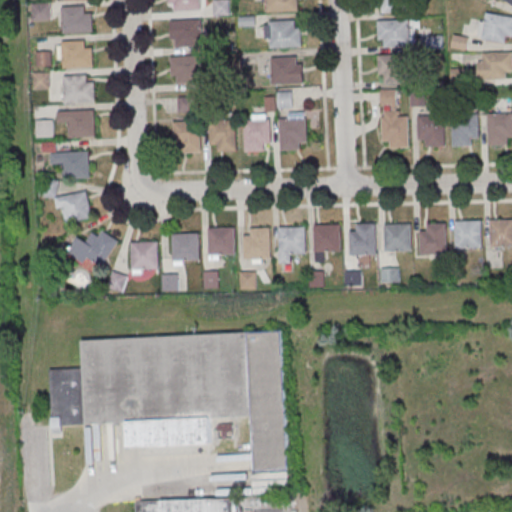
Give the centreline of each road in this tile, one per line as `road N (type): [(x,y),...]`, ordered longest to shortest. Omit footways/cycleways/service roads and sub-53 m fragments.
road 1 (residential): [(511,183),(190,191),(157,190),(146,181)]
road 2 (residential): [(348,187),(338,0)]
road 3 (residential): [(146,181),(131,0)]
